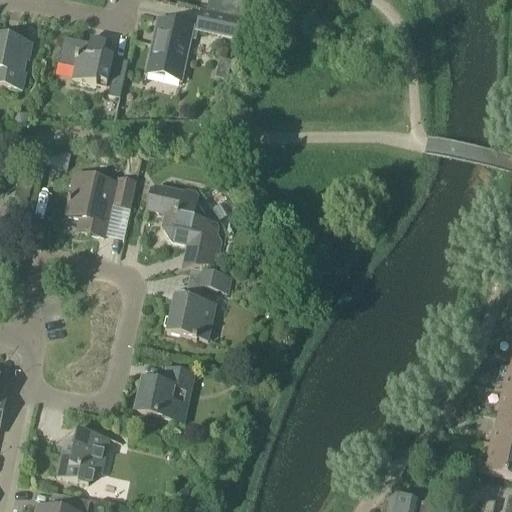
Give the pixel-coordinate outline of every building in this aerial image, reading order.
[(219,40),(219,39),(223,40),(227,20),(223,20),(223,19),(200,14),(196,35),(219,40)] [(180,85),(191,32),(157,25),(145,77),(180,85)] [(0,42),(0,89),(19,94),(29,49),(0,42)] [(105,90),(111,63),(102,61),(105,47),(89,43),(88,48),(62,42),(57,68),(74,72),(71,86),(95,92),(96,88),(105,90)] [(225,83),(229,65),(219,62),(214,81),(225,83)] [(116,64),(111,85),(110,85),(107,100),(119,103),(122,87),(123,87),(128,66),(116,64)] [(13,122),(27,120),(26,111),(12,113),(13,122)] [(114,189),(74,180),(65,220),(83,224),(80,237),(103,242),(110,211),(130,215),(136,187),(116,182),(114,189)] [(214,269),(219,247),(215,239),(216,232),(214,228),(204,226),(195,213),(198,204),(194,198),(186,196),(183,198),(156,192),(150,196),(146,214),(165,218),(162,232),(171,246),(192,251),(187,274),(214,269)] [(242,270),(269,265),(265,245),(238,250),(242,270)] [(226,298),(230,282),(201,276),(197,291),(226,298)] [(207,347),(214,312),(173,303),(165,338),(207,347)] [(511,369),(506,369),(500,396),(511,398),(511,369)] [(133,418),(138,419),(136,428),(156,433),(158,423),(182,428),(193,379),(165,373),(161,390),(141,386),(133,418)] [(511,398),(500,396),(495,423),(511,426),(511,398)] [(511,426),(495,423),(489,449),(511,454),(511,426)] [(100,480),(108,444),(76,437),(71,457),(61,455),(55,482),(87,489),(90,478),(100,480)] [(511,454),(489,449),(482,477),(511,483),(511,454)] [(61,500),(58,511),(42,511),(36,511),(87,511),(89,506),(61,500)] [(408,505),(385,500),(381,511),(511,511),(511,501),(507,500),(504,511),(429,511),(430,510),(415,507),(408,505)]
